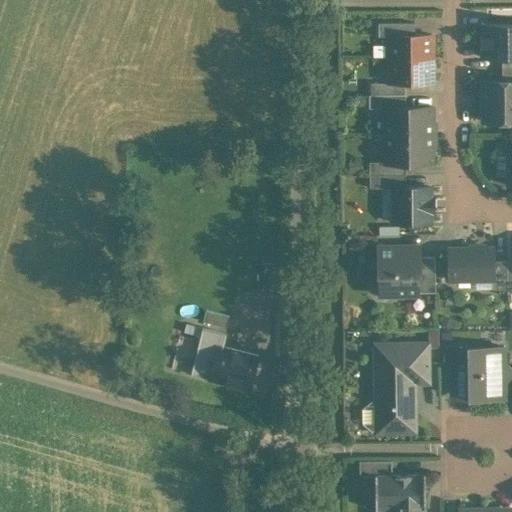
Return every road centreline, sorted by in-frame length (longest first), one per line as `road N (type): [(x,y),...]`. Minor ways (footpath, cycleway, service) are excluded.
road 1 (residential): [(294,445),(296,0)]
road 2 (residential): [(0,364),(294,445)]
road 3 (residential): [(511,207),(485,207),(462,175),(457,0)]
